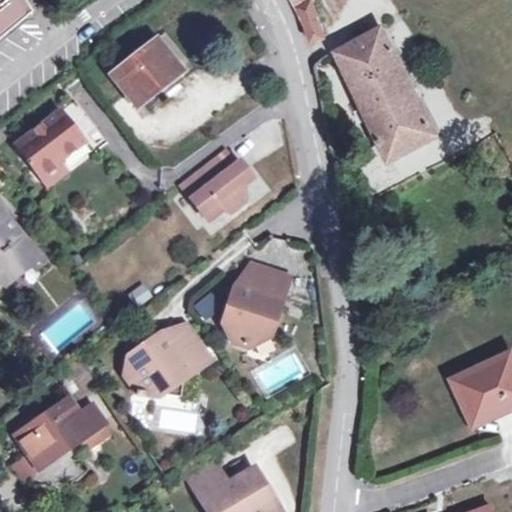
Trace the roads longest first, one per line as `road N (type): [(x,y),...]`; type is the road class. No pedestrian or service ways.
road 1 (residential): [(343,505),(351,416),(335,235),(298,45),(270,0)]
road 2 (unknown): [(322,169),(283,182),(160,278)]
road 3 (residential): [(343,505),(511,447)]
road 4 (residential): [(132,0),(0,99)]
